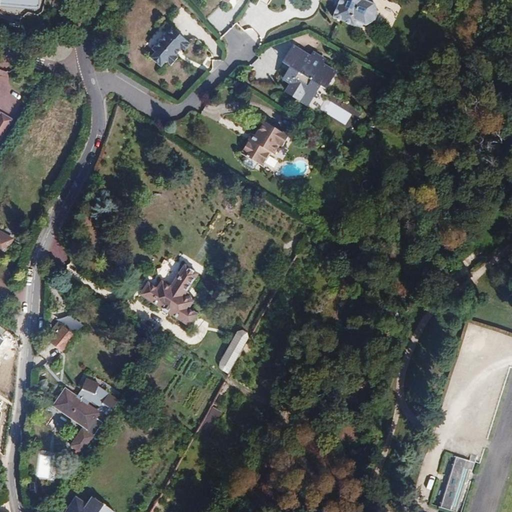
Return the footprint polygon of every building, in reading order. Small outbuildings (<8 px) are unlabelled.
[(372,0),(340,0),(333,17),(358,28),(361,26),(362,24),(366,25),(376,20),(378,14),(375,4),(371,2),(372,0)] [(188,42),(172,28),(168,34),(166,33),(152,49),(156,52),(151,58),(161,67),(166,62),(171,66),(178,58),(175,56),(181,50),(183,52),(190,45),(187,42),(188,42)] [(106,42),(97,42),(98,51),(106,51),(106,42)] [(311,58),(294,47),(284,63),(291,68),(284,79),(292,84),(287,92),(299,100),(304,92),(313,97),(320,86),(325,89),(335,73),(322,65),(325,60),(314,53),(311,58)] [(308,105),(313,97),(304,92),(299,100),(308,105)] [(0,133),(3,135),(12,120),(1,113),(0,115),(0,133)] [(288,136),(264,122),(256,136),(253,141),(249,139),(241,153),(262,166),(270,153),(274,155),(280,145),(282,146),(288,136)] [(0,255),(3,257),(13,239),(0,232),(0,255)] [(141,295),(190,326),(198,315),(189,309),(193,302),(184,296),(198,274),(185,266),(171,287),(162,282),(158,289),(149,283),(141,295)] [(71,312),(63,320),(77,334),(84,325),(71,312)] [(76,336),(63,326),(51,342),(63,352),(76,336)] [(228,348),(240,355),(249,338),(247,333),(243,330),(238,332),(228,348)] [(169,344),(166,342),(156,358),(159,360),(169,344)] [(81,400),(66,390),(55,406),(88,428),(86,431),(83,429),(72,446),(82,453),(103,422),(96,417),(99,412),(88,404),(81,400)] [(81,400),(88,404),(91,399),(84,395),(81,400)] [(37,478),(54,479),(56,453),(39,452),(37,478)] [(440,508),(447,510),(452,511),(457,511),(470,471),(473,472),(478,457),(471,454),(469,460),(456,456),(440,508)] [(87,509),(94,498),(92,497),(87,504),(76,497),(70,507),(77,511),(81,505),(87,509)] [(114,511),(94,498),(87,509),(81,505),(77,511),(70,507),(66,511),(114,511)]
